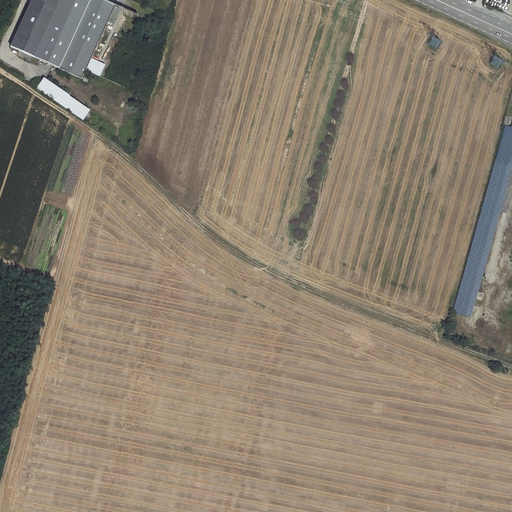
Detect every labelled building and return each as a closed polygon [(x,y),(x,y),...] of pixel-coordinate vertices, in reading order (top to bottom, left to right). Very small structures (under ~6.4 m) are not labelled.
[(30,0),(10,46),(19,50),(18,55),(31,61),(32,59),(33,57),(34,57),(82,79),(86,69),(91,58),(108,22),(112,24),(119,8),(101,0),(30,0)] [(110,67),(91,58),(86,69),(105,78),(110,67)] [(43,79),(37,88),(48,95),(83,120),(88,112),(89,111),(43,79)] [(105,123),(88,112),(83,120),(100,131),(105,123)] [(508,126),(505,125),(453,312),(470,317),(511,166),(511,127),(508,126)]
